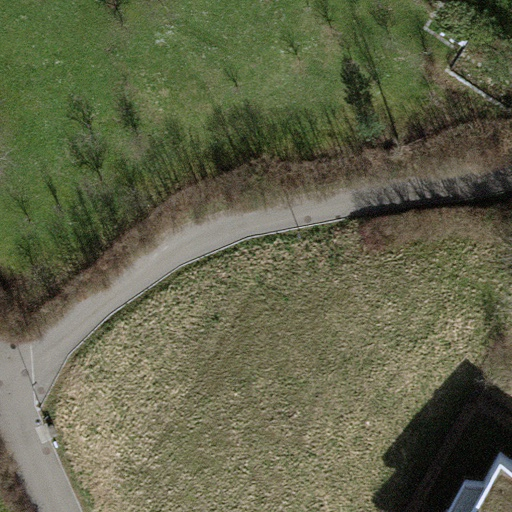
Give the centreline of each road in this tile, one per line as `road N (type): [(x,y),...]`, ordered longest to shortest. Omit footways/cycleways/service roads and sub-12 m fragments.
road 1 (residential): [(511,168),(287,219),(144,275),(0,372)]
road 2 (residential): [(59,511),(0,377)]
